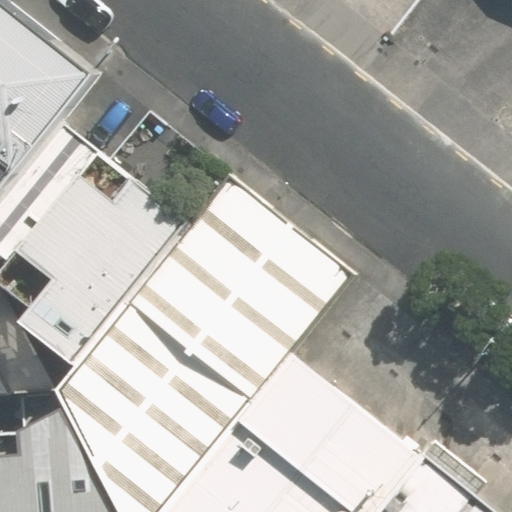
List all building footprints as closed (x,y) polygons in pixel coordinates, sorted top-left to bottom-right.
[(65,121),(104,71),(12,0),(0,0),(0,203),(62,124),(65,121)] [(129,300),(193,221),(88,139),(65,121),(62,124),(0,203),(0,243),(22,261),(7,280),(42,305),(29,323),(81,364),(129,300)] [(297,348),(359,273),(231,171),(193,221),(129,300),(81,364),(61,389),(71,409),(126,511),(377,511),(425,453),(323,369),(297,348)] [(0,456),(0,511),(126,511),(71,409),(68,411),(29,431),(31,455),(0,456)] [(507,511),(487,495),(495,485),(436,438),(425,453),(377,511),(507,511)]
